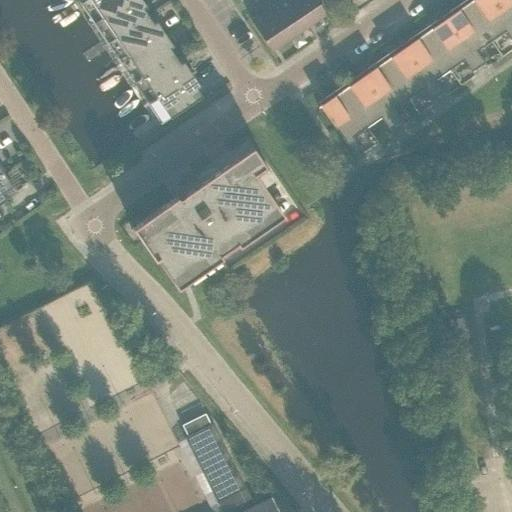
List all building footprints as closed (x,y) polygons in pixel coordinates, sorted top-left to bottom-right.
[(93,24),(128,0),(85,0),(80,4),(93,24)] [(107,44),(148,16),(137,0),(128,0),(93,24),(107,44)] [(271,51),(289,38),(263,0),(254,0),(263,13),(251,20),(271,51)] [(307,26),(289,0),(281,0),(276,4),(273,0),(263,0),(289,38),(307,26)] [(289,0),(307,26),(326,14),(316,0),(289,0)] [(511,41),(511,27),(492,0),(465,0),(463,2),(491,41),(505,32),(511,41)] [(511,0),(492,0),(511,27),(511,0)] [(477,51),(491,41),(463,2),(449,11),(451,15),(445,19),(478,67),(485,62),(477,51)] [(120,64),(161,36),(148,16),(107,44),(120,64)] [(471,72),(478,67),(445,19),(438,24),(436,20),(422,30),(449,70),(463,60),(471,72)] [(435,80),(449,70),(422,30),(407,40),(410,43),(403,48),(436,96),(443,91),(435,80)] [(133,83),(175,56),(161,36),(120,64),(133,83)] [(430,100),(436,96),(403,48),(397,52),(395,49),(380,59),(408,99),(422,89),(430,100)] [(147,103),(188,76),(175,56),(133,83),(147,103)] [(394,108),(408,99),(380,59),(366,69),(368,72),(362,77),(395,125),(402,120),(394,108)] [(188,76),(147,103),(161,124),(202,96),(188,76)] [(389,129),(395,125),(362,77),(355,81),(353,78),(339,88),(366,127),(381,118),(389,129)] [(352,137),(366,127),(339,88),(325,98),(327,101),(318,107),(319,108),(321,107),(353,154),(360,149),(352,137)] [(283,215),(262,185),(273,177),(265,166),(266,166),(252,147),(178,198),(177,196),(142,220),(132,227),(140,239),(154,260),(156,258),(177,289),(283,215)] [(5,175),(0,177),(0,218),(2,217),(0,214),(0,202),(16,192),(5,175)] [(62,310),(97,300),(93,287),(46,300),(54,329),(66,326),(62,310)] [(256,505),(213,423),(184,438),(217,502),(221,511),(278,511),(271,498),(256,505)]
